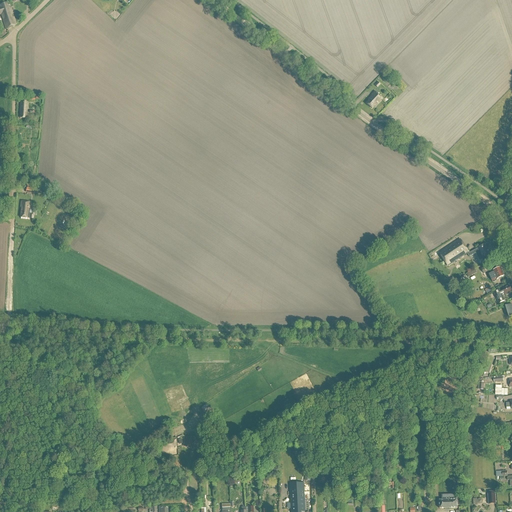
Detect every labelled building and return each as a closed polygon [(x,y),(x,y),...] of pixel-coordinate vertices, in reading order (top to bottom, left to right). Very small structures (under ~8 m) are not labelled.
[(3,19),(5,24),(6,29),(16,25),(14,17),(12,18),(11,15),(12,14),(10,7),(8,8),(7,3),(0,5),(0,6),(1,8),(0,8),(0,14),(1,14),(3,19)] [(382,99),(375,92),(371,96),(373,97),(366,104),(372,108),(374,106),(375,107),(382,99)] [(32,210),(30,209),(30,203),(21,202),(21,208),(22,208),(21,218),(28,219),(33,219),(34,216),(31,216),(32,210)] [(461,239),(440,253),(448,266),(467,253),(469,256),(469,257),(476,254),(478,257),(480,256),(482,260),(483,259),(484,262),(489,260),(488,257),(495,254),(491,247),(487,249),(485,245),(470,253),(461,239)] [(490,276),(493,283),(497,281),(496,280),(503,277),(499,268),(493,271),(492,269),(491,270),(489,265),(481,269),(484,274),(488,272),(489,273),(489,274),(490,276)] [(511,292),(509,286),(502,289),(503,290),(500,291),(500,290),(494,293),(499,304),(505,301),(502,294),(504,293),(505,295),(511,292)] [(485,363),(481,376),(483,377),(485,372),(489,374),(492,365),(485,363)] [(194,439),(187,437),(184,446),(191,449),(194,439)] [(290,496),(291,496),(291,500),(291,511),(305,511),(305,495),(304,483),(290,484),(290,496)] [(495,494),(488,494),(488,505),(496,504),(495,494)] [(456,500),(456,495),(442,495),(442,500),(439,501),(440,509),(458,508),(457,500),(456,500)]
